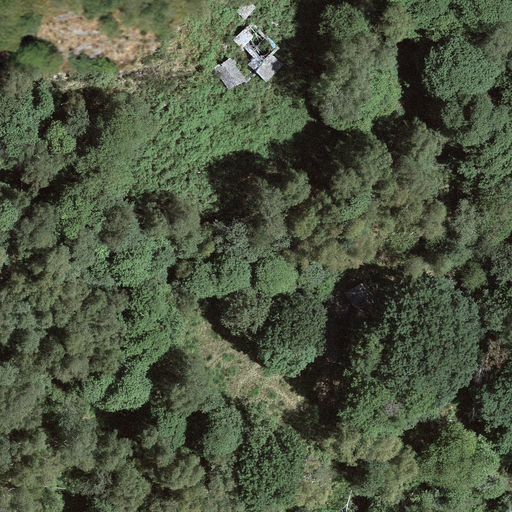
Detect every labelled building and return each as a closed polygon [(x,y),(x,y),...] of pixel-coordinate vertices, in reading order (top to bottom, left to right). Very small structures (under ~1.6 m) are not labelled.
[(257,11),(247,1),(235,13),(245,22),(257,11)] [(230,57),(214,68),(230,91),(246,80),(230,57)] [(220,100),(230,122),(246,115),(235,93),(220,100)] [(404,245),(390,222),(370,235),(384,257),(404,245)] [(340,283),(364,305),(382,285),(358,263),(340,283)] [(333,309),(317,310),(318,330),(334,330),(333,309)]
